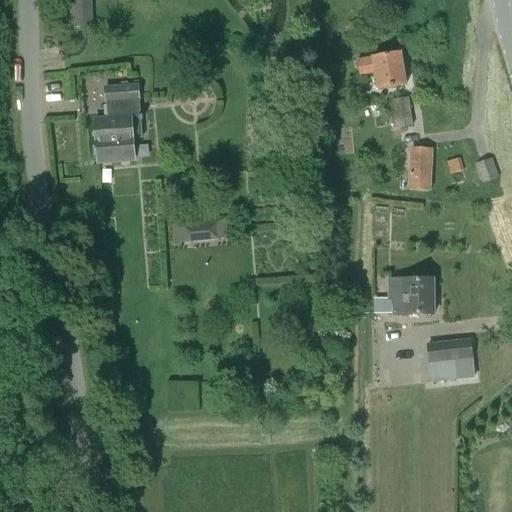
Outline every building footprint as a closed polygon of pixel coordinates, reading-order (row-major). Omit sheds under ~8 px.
[(91,0),(70,0),(71,29),(92,28),(91,0)] [(378,91),(405,86),(400,54),(372,58),(373,59),(357,62),(359,77),(375,74),(378,91)] [(106,89),(108,121),(95,122),(98,161),(111,160),(111,162),(134,160),(133,140),(142,139),(141,121),(143,121),(143,117),(140,117),(138,86),(106,89)] [(407,99),(392,102),(396,129),(411,127),(407,99)] [(429,191),(431,151),(411,150),(409,190),(429,191)] [(447,163),(451,176),(463,172),(459,159),(447,163)] [(483,185),(498,179),(491,160),(476,166),(483,185)] [(226,219),(215,220),(217,240),(228,239),(226,219)] [(183,243),(217,240),(215,220),(182,223),(183,243)] [(182,223),(172,224),(174,244),(183,243),(182,223)] [(389,300),(393,300),(393,316),(433,316),(433,281),(389,282),(389,300)] [(427,346),(429,364),(471,359),(469,341),(427,346)] [(471,359),(429,364),(432,384),(474,380),(471,359)] [(170,385),(170,408),(192,407),(191,384),(170,385)]
